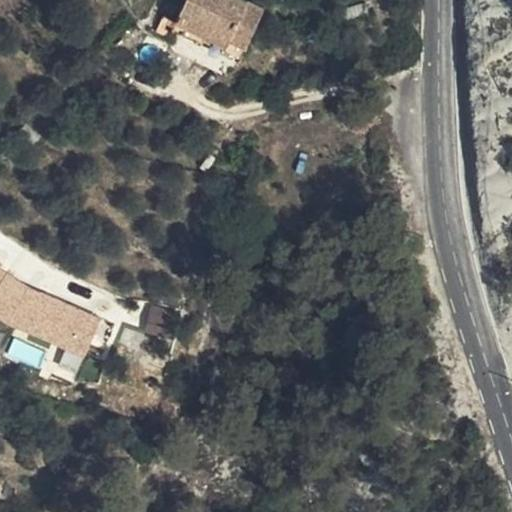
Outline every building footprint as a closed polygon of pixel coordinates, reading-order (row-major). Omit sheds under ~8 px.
[(189,0),(179,22),(245,55),(268,13),(242,0),(189,0)] [(241,64),(245,55),(179,22),(174,31),(241,64)] [(0,323),(10,329),(70,354),(76,339),(95,346),(104,325),(31,298),(3,279),(4,276),(0,272),(0,323)] [(151,306),(144,332),(172,340),(179,314),(151,306)] [(76,339),(70,354),(89,361),(95,346),(76,339)]
